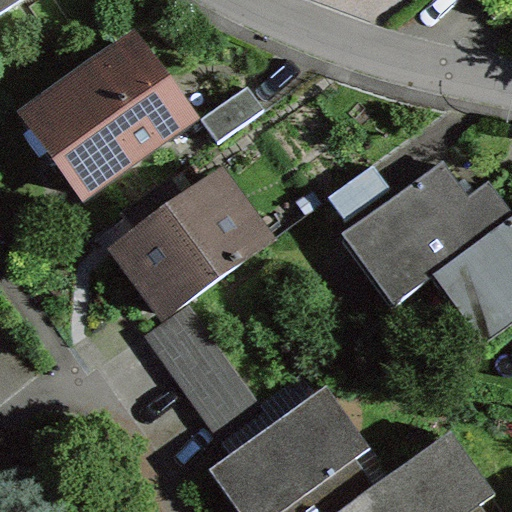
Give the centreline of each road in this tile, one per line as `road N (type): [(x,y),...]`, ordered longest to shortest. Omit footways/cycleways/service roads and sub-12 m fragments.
road 1 (residential): [(239,0),(388,56),(511,87)]
road 2 (residential): [(176,511),(71,369)]
